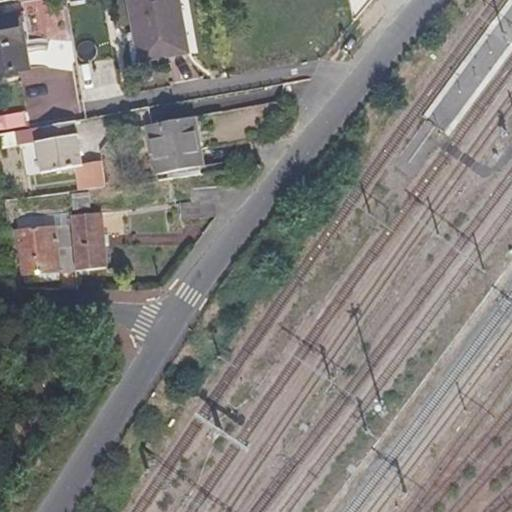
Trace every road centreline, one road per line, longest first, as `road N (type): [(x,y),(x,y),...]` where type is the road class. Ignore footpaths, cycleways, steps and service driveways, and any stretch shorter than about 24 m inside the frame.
road 1 (tertiary): [(429,0),(170,320)]
road 2 (tertiary): [(170,320),(53,511)]
road 3 (residential): [(170,320),(0,302)]
